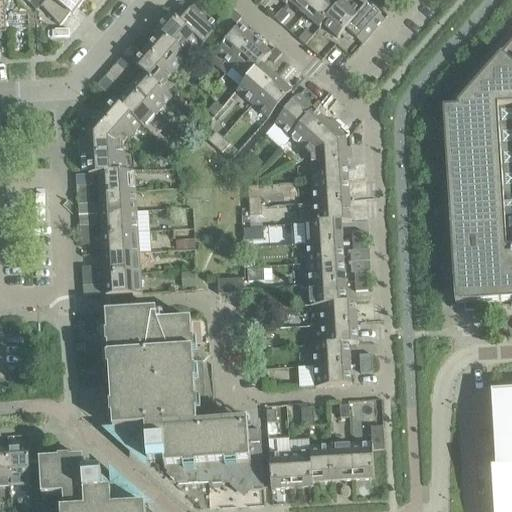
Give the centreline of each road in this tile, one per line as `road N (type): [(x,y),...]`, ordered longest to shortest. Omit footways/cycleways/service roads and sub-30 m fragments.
road 1 (residential): [(0,306),(200,301),(223,341),(226,389),(241,399),(385,397),(366,112),(337,87)]
road 2 (residential): [(435,511),(440,385),(470,357),(511,354)]
road 3 (residential): [(0,96),(60,95),(146,0)]
road 4 (residential): [(337,87),(236,0)]
